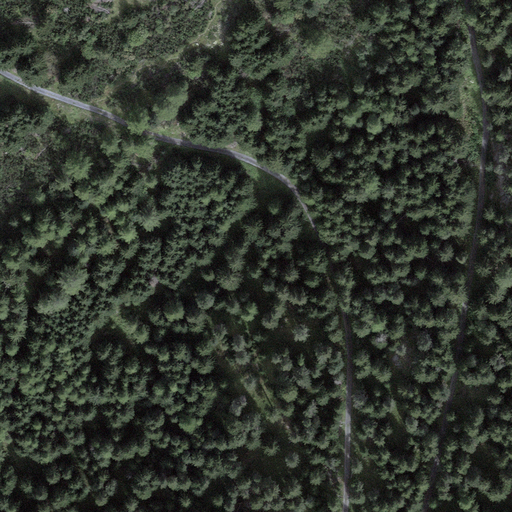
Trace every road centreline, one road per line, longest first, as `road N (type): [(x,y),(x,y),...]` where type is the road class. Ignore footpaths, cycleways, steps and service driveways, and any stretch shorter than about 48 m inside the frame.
road 1 (track): [(0,70),(117,116),(152,139),(249,159),(298,194),(329,258),(349,340),(345,511)]
road 2 (track): [(422,511),(456,368),(483,168),(483,108),(466,0)]
